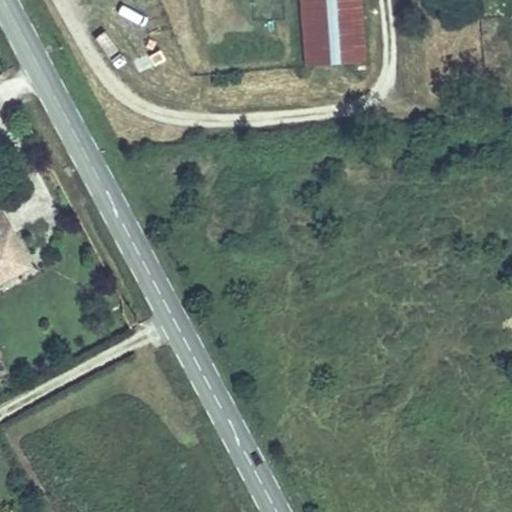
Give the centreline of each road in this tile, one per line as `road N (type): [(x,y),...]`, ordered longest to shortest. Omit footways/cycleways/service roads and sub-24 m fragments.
road 1 (secondary): [(2,0),(275,511)]
road 2 (unknown): [(62,0),(136,111),(190,129),(293,122),(382,100),(391,80),(386,0)]
road 3 (unknown): [(170,315),(0,410)]
